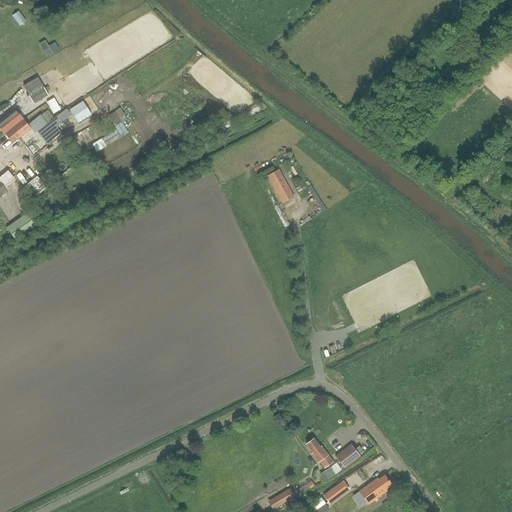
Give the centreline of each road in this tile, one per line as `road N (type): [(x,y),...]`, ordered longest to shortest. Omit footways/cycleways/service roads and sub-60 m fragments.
road 1 (unclassified): [(41,511),(314,382)]
road 2 (track): [(296,197),(319,384)]
road 3 (unclassified): [(433,511),(337,392),(314,382)]
